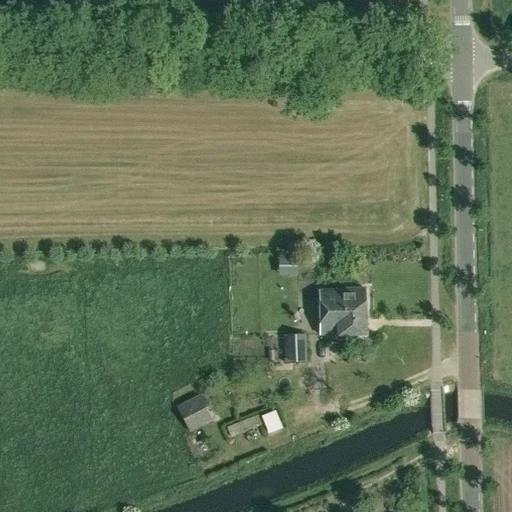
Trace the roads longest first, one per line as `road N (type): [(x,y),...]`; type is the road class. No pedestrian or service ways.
road 1 (unclassified): [(462,61),(0,52)]
road 2 (tertiary): [(469,511),(462,61)]
